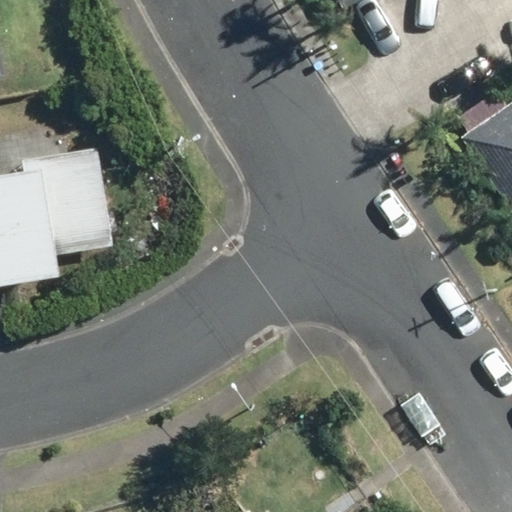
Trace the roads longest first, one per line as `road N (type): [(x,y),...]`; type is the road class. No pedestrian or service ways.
road 1 (residential): [(0,411),(166,355),(353,212)]
road 2 (residential): [(353,212),(511,452)]
road 3 (residential): [(206,0),(353,212)]
